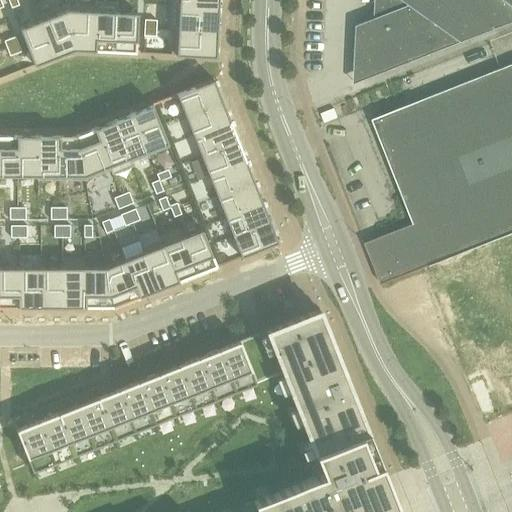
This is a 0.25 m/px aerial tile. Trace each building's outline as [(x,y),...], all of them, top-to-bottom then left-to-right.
[(393,11),(357,25),(355,64),(362,81),(499,27),(511,8),(511,2),(508,0),(394,0),(394,1),(393,11)] [(177,5),(176,29),(216,31),(217,7),(177,5)] [(66,9),(39,20),(54,57),(73,50),(66,9)] [(95,11),(66,9),(73,50),(93,51),(95,11)] [(95,11),(93,51),(114,52),(116,12),(95,11)] [(116,12),(114,52),(136,53),(138,13),(116,12)] [(144,19),(144,27),(156,28),(156,20),(144,19)] [(39,20),(18,28),(33,65),(54,57),(39,20)] [(144,27),(143,35),(155,36),(156,28),(144,27)] [(176,29),(175,54),(215,56),(216,31),(176,29)] [(15,36),(4,41),(7,48),(18,44),(15,36)] [(18,44),(7,48),(10,56),(21,51),(18,44)] [(511,64),(378,118),(419,221),(367,242),(383,282),(424,266),(511,231),(511,64)] [(213,81),(176,95),(184,116),(222,101),(213,81)] [(222,101),(184,116),(192,135),(229,120),(222,101)] [(153,105),(132,113),(147,150),(168,142),(153,105)] [(132,113),(113,120),(128,158),(147,150),(132,113)] [(113,120),(94,128),(109,165),(128,158),(113,120)] [(229,120),(192,135),(200,154),(237,139),(229,120)] [(94,128),(76,135),(84,175),(109,165),(94,128)] [(0,135),(0,175),(17,175),(17,135),(0,135)] [(17,135),(17,175),(37,175),(37,135),(17,135)] [(37,135),(37,175),(58,175),(58,135),(37,135)] [(58,135),(58,175),(84,175),(76,135),(58,135)] [(237,139),(200,154),(208,174),(245,159),(237,139)] [(245,159),(208,174),(215,194),(253,179),(245,159)] [(163,167),(155,170),(159,179),(160,181),(167,178),(163,167)] [(159,179),(151,182),(156,193),(163,190),(160,181),(159,179)] [(253,179),(215,194),(223,214),(261,199),(253,179)] [(128,191),(121,194),(125,205),(133,202),(128,191)] [(121,194),(113,197),(118,208),(125,205),(121,194)] [(166,196),(158,199),(163,210),(170,207),(169,205),(166,196)] [(261,199),(223,214),(231,234),(269,220),(261,199)] [(177,203),(169,205),(170,207),(174,217),(181,214),(177,203)] [(58,207),(58,219),(66,218),(66,206),(58,207)] [(9,207),(9,219),(17,219),(17,207),(9,207)] [(17,207),(17,219),(25,219),(25,207),(17,207)] [(50,207),(50,219),(58,219),(58,207),(50,207)] [(135,208),(128,211),(132,222),(140,220),(135,208)] [(128,211),(120,214),(125,225),(132,222),(128,211)] [(109,219),(101,222),(106,233),(113,230),(109,219)] [(269,220),(231,234),(240,256),(277,241),(269,220)] [(10,225),(11,237),(19,237),(18,225),(10,225)] [(18,225),(19,237),(27,237),(26,225),(18,225)] [(54,225),(54,237),(62,237),(62,225),(54,225)] [(62,225),(62,237),(70,237),(70,225),(62,225)] [(83,225),(83,237),(91,237),(91,225),(83,225)] [(202,228),(181,236),(196,274),(217,265),(202,228)] [(181,236),(162,244),(177,281),(196,274),(181,236)] [(162,244),(143,252),(158,289),(177,281),(162,244)] [(143,252),(124,259),(139,296),(158,289),(143,252)] [(124,259),(105,267),(112,307),(139,296),(124,259)] [(0,267),(0,307),(19,307),(18,267),(0,267)] [(18,267),(19,307),(40,307),(40,267),(18,267)] [(40,267),(40,307),(62,307),(62,267),(40,267)] [(62,267),(62,307),(83,307),(83,267),(62,267)] [(83,267),(83,307),(112,307),(105,267),(83,267)] [(282,372),(315,455),(369,433),(319,309),(265,330),(282,372)] [(282,372),(265,330),(239,340),(16,429),(19,438),(24,451),(29,463),(32,471),(256,383),(282,372)] [(294,485),(255,500),(259,511),(382,511),(398,506),(369,433),(315,455),(322,474),(294,485)]
